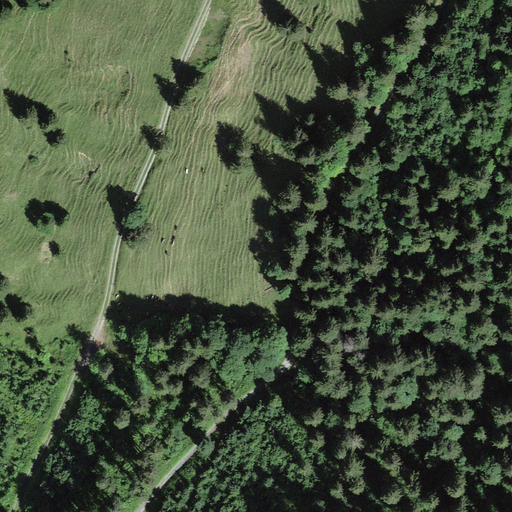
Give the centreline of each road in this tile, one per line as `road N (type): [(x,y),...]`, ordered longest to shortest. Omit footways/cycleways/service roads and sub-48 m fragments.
road 1 (track): [(449,0),(317,217),(296,289),(291,361),(226,417),(140,511)]
road 2 (track): [(13,511),(105,312),(119,237),(209,0)]
